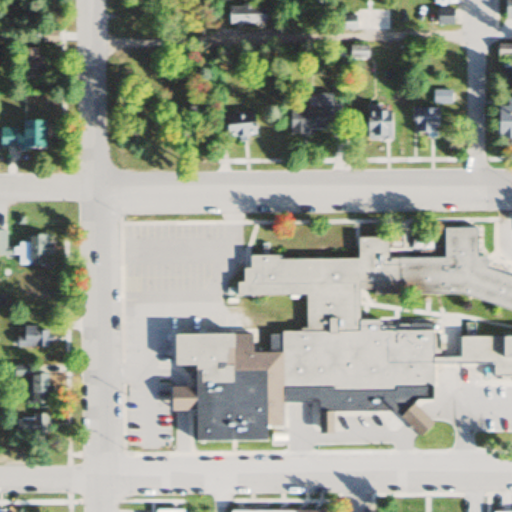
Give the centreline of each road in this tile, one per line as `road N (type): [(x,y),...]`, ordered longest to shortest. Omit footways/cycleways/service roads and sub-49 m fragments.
road 1 (residential): [(103,511),(91,0)]
road 2 (residential): [(511,473),(0,478)]
road 3 (residential): [(476,190),(0,186)]
road 4 (residential): [(476,190),(475,0)]
